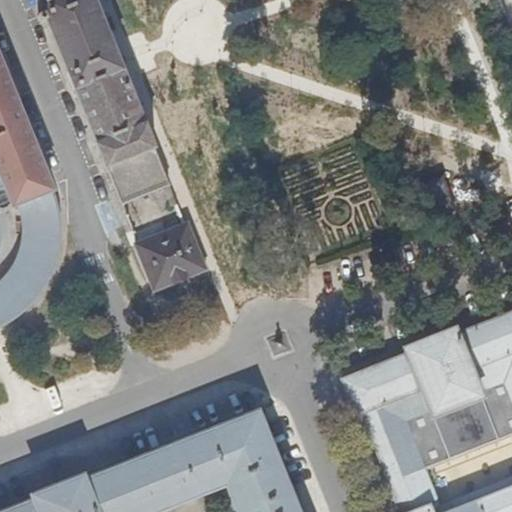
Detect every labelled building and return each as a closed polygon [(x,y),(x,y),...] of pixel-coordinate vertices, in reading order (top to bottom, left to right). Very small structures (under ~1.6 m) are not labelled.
[(108,168),(124,206),(170,187),(154,150),(156,149),(147,126),(144,127),(122,74),(125,73),(117,52),(114,53),(93,3),(97,1),(96,0),(40,0),(41,3),(39,4),(67,72),(66,73),(74,92),(76,91),(98,145),(97,145),(107,169),(108,168)] [(0,191),(0,329),(4,327),(11,323),(18,318),(25,313),(31,308),(37,301),(42,295),(46,288),(50,280),(54,273),(56,265),(59,257),(60,249),(61,240),(61,232),(61,224),(60,215),(58,207),(56,199),(53,191),(0,62),(0,171),(7,188),(0,191)] [(440,179),(398,195),(409,224),(451,208),(440,179)] [(189,224),(134,246),(153,292),(207,270),(189,224)] [(511,511),(511,316),(457,338),(455,331),(406,351),(408,357),(343,383),(357,417),(364,415),(402,511),(511,511)] [(37,503),(13,511),(295,511),(258,416),(85,484),(84,480),(35,498),(37,503)]
